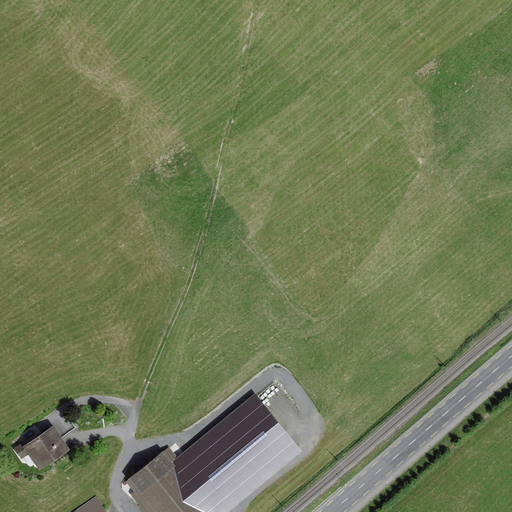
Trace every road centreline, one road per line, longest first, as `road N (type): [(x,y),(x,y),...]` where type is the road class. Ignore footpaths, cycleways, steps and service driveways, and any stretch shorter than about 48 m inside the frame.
road 1 (track): [(256,0),(200,251),(135,406)]
road 2 (primary): [(511,357),(332,511)]
